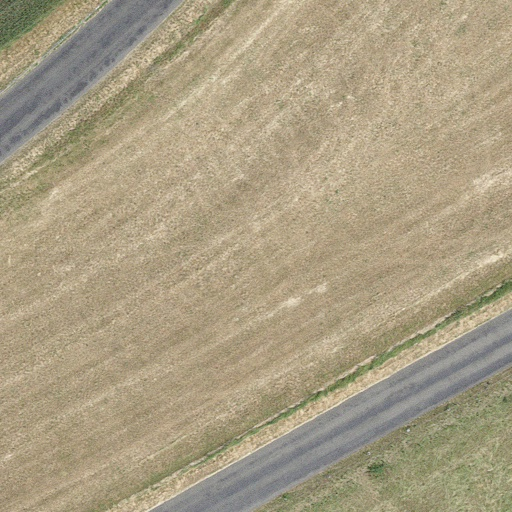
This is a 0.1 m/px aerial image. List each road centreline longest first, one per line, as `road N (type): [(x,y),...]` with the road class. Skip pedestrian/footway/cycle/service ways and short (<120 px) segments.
road 1 (unclassified): [(511,327),(172,511)]
road 2 (unclassified): [(0,118),(132,0)]
